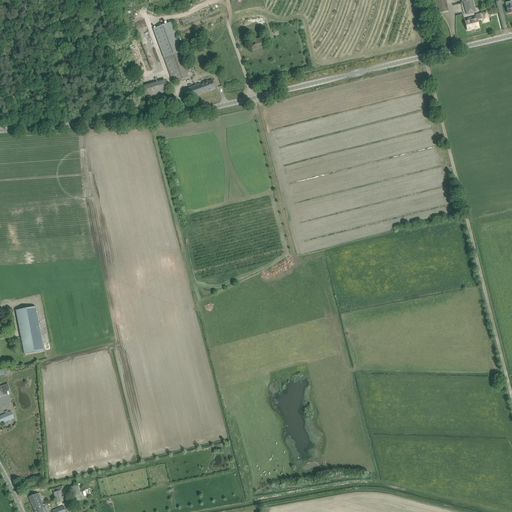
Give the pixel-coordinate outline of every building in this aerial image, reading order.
[(436,0),(439,13),(441,13),(448,11),(445,0),(436,0)] [(461,0),(462,3),(463,3),(466,14),(476,11),(472,0),(461,0)] [(481,17),(465,21),(467,31),(479,28),(478,22),(482,21),(482,23),(489,21),(487,12),(480,14),(481,17)] [(153,29),(173,83),(192,76),(172,22),(153,29)] [(248,41),(252,51),(264,48),(260,38),(248,41)] [(139,87),(143,99),(168,92),(165,80),(139,87)] [(183,90),(186,99),(216,88),(213,80),(208,82),(208,81),(183,90)] [(86,202),(12,213),(23,284),(42,281),(39,256),(42,257),(42,252),(47,253),(47,250),(51,253),(56,251),(57,250),(61,251),(62,257),(62,254),(66,255),(65,248),(70,258),(76,259),(77,253),(78,259),(80,257),(82,260),(82,256),(83,256),(86,261),(83,242),(86,242),(87,237),(92,241),(86,202)] [(7,289),(17,287),(11,258),(1,260),(7,289)] [(47,301),(55,346),(110,336),(102,293),(100,300),(98,299),(94,300),(92,290),(90,289),(89,293),(88,290),(86,294),(84,293),(84,295),(82,292),(78,293),(79,300),(76,301),(73,296),(71,300),(69,297),(71,309),(68,304),(63,302),(62,305),(64,304),(64,306),(57,310),(54,296),(52,300),(47,301)] [(36,306),(16,310),(24,354),(44,350),(36,306)] [(2,415),(0,415),(0,421),(1,424),(4,422),(12,419),(14,418),(11,411),(8,412),(5,413),(2,415)] [(82,499),(78,485),(70,487),(74,501),(82,499)] [(63,486),(53,489),(54,495),(56,500),(57,503),(67,499),(66,496),(63,486)] [(33,495),(29,497),(35,511),(37,510),(36,507),(43,504),(38,493),(33,495)]
